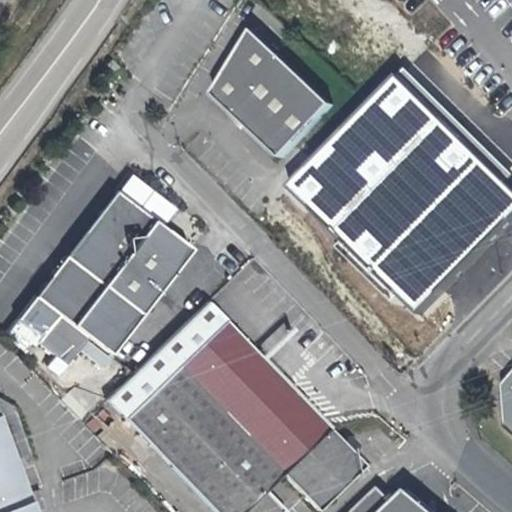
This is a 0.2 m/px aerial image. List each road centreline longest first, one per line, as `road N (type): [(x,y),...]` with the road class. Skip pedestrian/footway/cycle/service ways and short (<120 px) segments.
road 1 (residential): [(435,419),(409,406),(244,244),(89,135)]
road 2 (primary): [(0,137),(102,0)]
road 3 (unclassified): [(435,419),(446,362),(511,295)]
